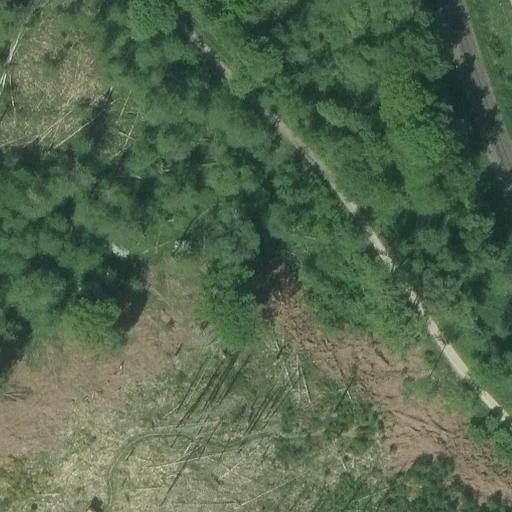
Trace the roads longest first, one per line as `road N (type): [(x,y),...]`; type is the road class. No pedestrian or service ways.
road 1 (track): [(157,0),(340,195),(415,295),(511,402)]
road 2 (unknown): [(178,0),(511,372)]
